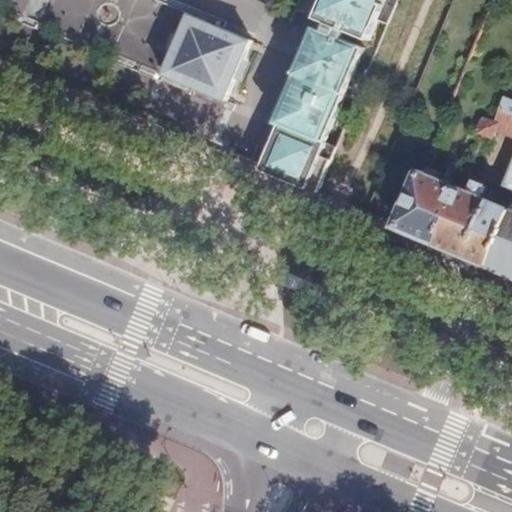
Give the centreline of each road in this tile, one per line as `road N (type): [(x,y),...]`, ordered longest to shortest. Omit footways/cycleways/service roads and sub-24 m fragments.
road 1 (primary): [(298,390),(0,261)]
road 2 (primary): [(0,328),(271,451)]
road 3 (residential): [(300,204),(511,291)]
road 4 (primary): [(511,479),(350,412)]
